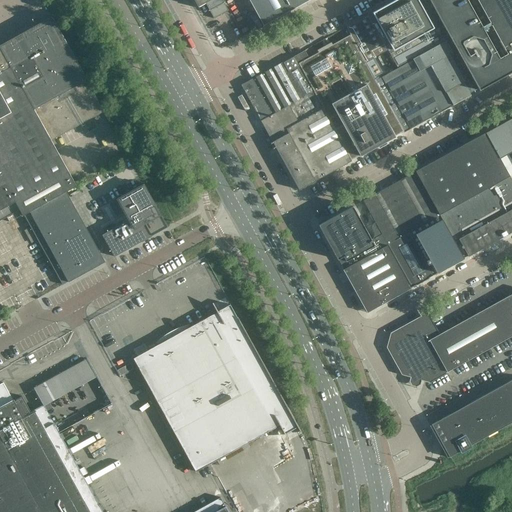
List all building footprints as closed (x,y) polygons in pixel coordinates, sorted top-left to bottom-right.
[(310,0),(248,0),(263,26),(310,0)] [(446,41),(423,0),(396,0),(368,16),(388,51),(397,68),(413,59),(446,41)] [(511,0),(423,0),(446,41),(472,88),(475,93),(475,92),(474,91),(479,89),(479,90),(511,72),(511,0)] [(388,51),(368,16),(368,15),(346,27),(350,35),(366,63),(388,51)] [(0,46),(0,48),(51,141),(105,112),(52,17),(41,23),(0,46)] [(350,35),(298,64),(323,109),(322,109),(351,161),(360,156),(360,157),(395,138),(395,137),(404,132),(376,81),(375,80),(366,63),(350,35)] [(472,88),(446,41),(413,59),(413,60),(420,71),(442,112),(471,96),(468,91),(472,88)] [(0,210),(15,202),(23,216),(24,216),(66,192),(76,187),(51,141),(0,48),(0,210)] [(294,57),(298,63),(308,57),(305,51),(294,57)] [(271,138),(322,109),(323,109),(298,64),(298,63),(294,57),(284,63),(283,62),(255,77),(256,78),(252,80),(252,79),(241,85),(265,128),(271,138)] [(397,69),(426,120),(442,112),(420,71),(413,60),(397,69)] [(426,120),(397,69),(376,81),(404,132),(426,120)] [(322,109),(271,138),(273,142),(273,143),(274,143),(299,189),(299,190),(300,190),(350,162),(351,161),(322,109)] [(510,176),(511,180),(511,118),(485,133),(509,176),(510,176)] [(485,133),(416,172),(439,215),(509,176),(485,133)] [(387,245),(388,245),(409,233),(414,230),(440,216),(439,215),(416,172),(363,201),(375,223),(387,245)] [(511,180),(510,176),(509,176),(439,215),(440,216),(464,259),(468,256),(468,257),(511,232),(511,180)] [(168,228),(144,184),(117,199),(128,221),(102,235),(114,257),(168,228)] [(105,262),(66,192),(24,216),(62,285),(68,282),(69,282),(105,262)] [(338,260),(343,269),(387,245),(375,223),(374,223),(374,224),(373,224),(373,225),(372,226),(372,227),(372,228),(372,229),(372,230),(374,233),(374,235),(374,237),(373,239),(371,240),(353,207),(319,226),(338,260)] [(440,216),(414,230),(438,273),(442,271),(460,262),(459,261),(464,259),(440,216)] [(411,287),(411,288),(416,285),(416,286),(429,279),(429,278),(433,276),(433,275),(409,233),(388,245),(411,287)] [(388,245),(387,245),(343,269),(344,270),(343,270),(367,313),(411,289),(411,288),(411,287),(388,245)] [(511,335),(511,294),(438,335),(430,320),(421,318),(392,334),(388,348),(403,374),(412,377),(411,382),(412,385),(416,386),(419,384),(420,379),(430,382),(443,374),(449,369),(511,335)] [(187,332),(177,338),(176,337),(175,337),(175,336),(174,336),(174,337),(173,337),(172,337),(172,338),(172,339),(172,340),(162,346),(160,343),(159,344),(160,344),(133,359),(196,472),(276,428),(275,427),(279,425),(285,435),(286,435),(285,434),(297,427),(298,428),(299,428),(241,324),(230,305),(227,307),(187,329),(186,329),(185,329),(187,332)] [(43,404),(98,377),(89,358),(34,385),(43,404)] [(130,364),(117,371),(120,376),(133,369),(130,364)] [(511,380),(436,422),(437,423),(438,422),(448,441),(448,443),(446,443),(447,449),(449,448),(450,456),(448,457),(448,458),(511,422),(511,380)] [(0,511),(228,511),(220,498),(194,511),(102,511),(62,439),(53,444),(45,429),(53,424),(43,406),(31,413),(22,397),(14,401),(13,400),(4,383),(0,384),(0,511)]
